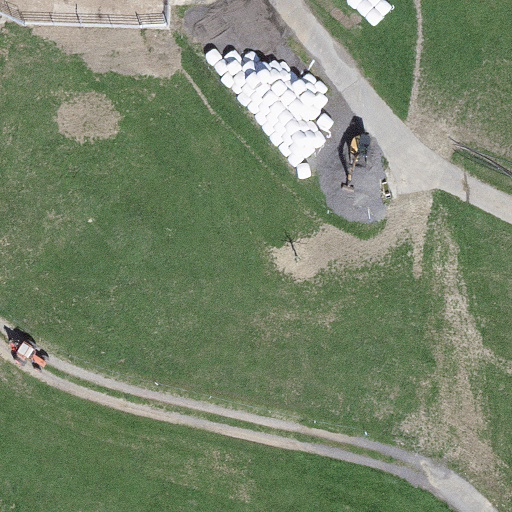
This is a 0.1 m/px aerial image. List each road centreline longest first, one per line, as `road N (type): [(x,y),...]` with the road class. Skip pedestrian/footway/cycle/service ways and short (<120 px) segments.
road 1 (track): [(0,332),(11,347),(116,388),(394,460),(466,511)]
road 2 (track): [(511,203),(378,122),(295,0)]
